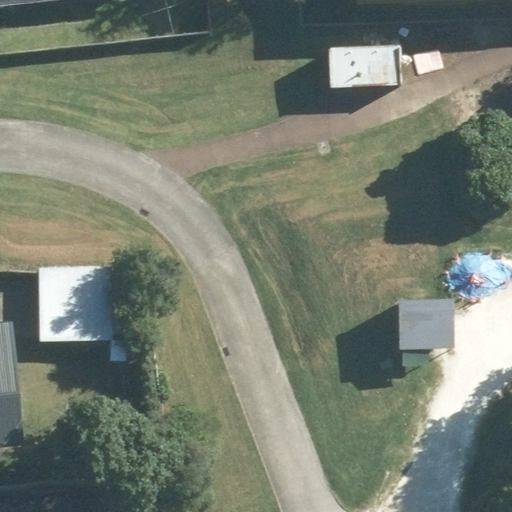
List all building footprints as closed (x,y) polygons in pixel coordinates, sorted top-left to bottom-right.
[(0,0),(0,12),(133,0),(0,0)] [(400,47),(329,49),(330,88),(401,85),(400,47)] [(112,272),(38,272),(38,345),(112,346),(112,272)] [(398,304),(399,347),(456,346),(456,304),(398,304)] [(0,453),(31,451),(17,322),(0,323),(0,453)] [(122,511),(121,496),(0,507),(0,511),(122,511)]
